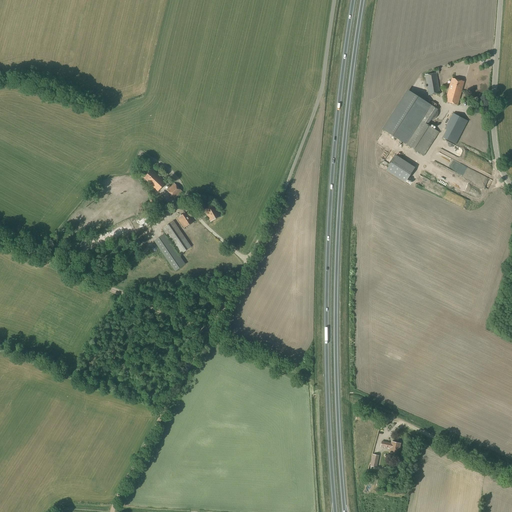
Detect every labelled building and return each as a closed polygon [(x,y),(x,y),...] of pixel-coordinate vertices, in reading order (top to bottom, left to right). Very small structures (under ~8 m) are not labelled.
[(428,95),(440,94),(436,73),(425,75),(428,95)] [(457,105),(464,82),(452,78),(445,102),(457,105)] [(424,156),(439,132),(428,125),(430,121),(432,120),(434,119),(436,118),(437,116),(438,114),(438,112),(437,110),(438,109),(427,103),(407,89),(381,129),(402,142),(424,156)] [(456,145),(468,121),(453,113),(444,129),(446,130),(442,137),(456,145)] [(386,170),(404,181),(414,167),(396,155),(389,165),(386,170)] [(474,178),(477,170),(464,165),(461,172),(474,178)] [(158,192),(166,183),(152,170),(144,178),(158,192)] [(175,199),(182,192),(174,183),(167,190),(175,199)] [(156,206),(158,201),(151,198),(148,202),(156,206)] [(222,216),(221,213),(215,204),(204,210),(206,216),(209,215),(212,221),(222,216)] [(184,228),(194,222),(188,212),(177,219),(184,228)] [(181,254),(191,247),(173,221),(163,229),(181,254)] [(175,271),(184,264),(164,235),(155,241),(175,271)] [(357,412),(355,420),(365,421),(366,414),(357,412)] [(391,443),(381,441),(380,447),(384,448),(385,447),(390,448),(389,452),(398,454),(400,443),(392,441),(391,443)] [(377,468),(379,456),(372,454),(370,466),(377,468)]
